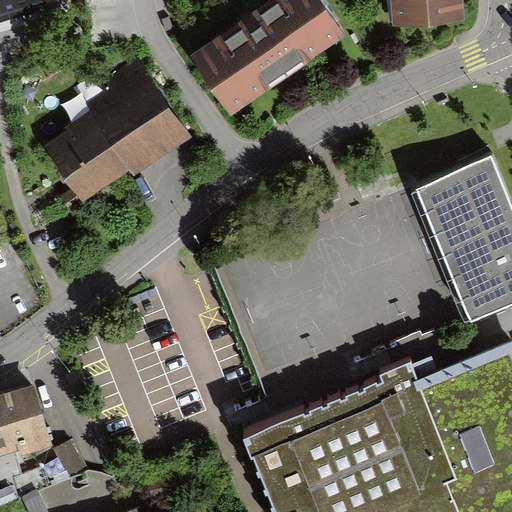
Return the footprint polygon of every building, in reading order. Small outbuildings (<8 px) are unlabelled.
[(0,0),(0,16),(50,0),(0,0)] [(272,0),(248,16),(188,57),(228,116),(349,36),(324,0),(272,0)] [(391,0),(394,40),(464,34),(461,0),(391,0)] [(92,112),(46,144),(86,200),(130,169),(135,177),(192,137),(140,63),(85,102),(92,112)] [(511,294),(511,213),(490,156),(425,180),(473,309),(511,294)] [(422,352),(242,425),(277,511),(511,511),(511,326),(426,362),(422,352)] [(0,396),(0,456),(16,452),(20,451),(22,456),(54,447),(35,386),(0,396)] [(73,438),(56,447),(69,473),(86,464),(73,438)] [(23,474),(16,452),(0,456),(0,505),(48,482),(43,465),(23,474)] [(199,464),(150,473),(153,491),(202,482),(199,464)] [(48,511),(39,490),(23,497),(29,511),(48,511)]
